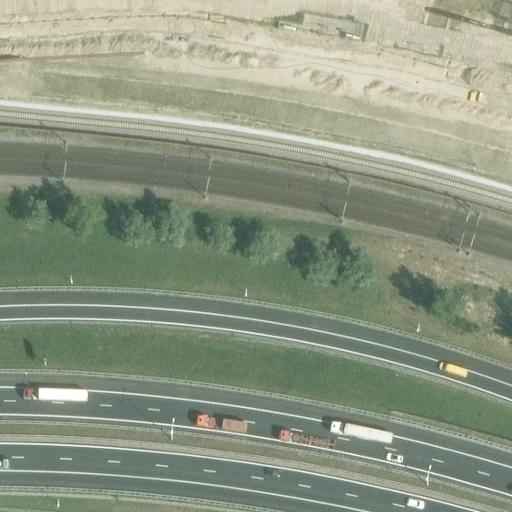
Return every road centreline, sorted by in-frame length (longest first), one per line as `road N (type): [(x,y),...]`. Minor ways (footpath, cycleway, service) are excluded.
road 1 (motorway): [(511,395),(332,344),(209,322),(0,314)]
road 2 (motorway): [(511,486),(269,426),(103,406),(0,404)]
road 3 (motorway): [(0,458),(168,467),(410,511)]
